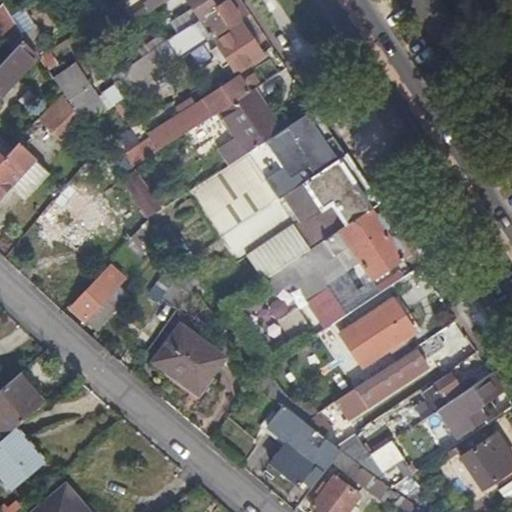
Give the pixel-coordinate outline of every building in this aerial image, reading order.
[(147,0),(154,11),(171,0),(147,0)] [(166,45),(178,62),(214,39),(213,38),(237,21),(227,4),(215,11),(207,0),(185,0),(200,23),(166,45)] [(2,6),(0,8),(0,36),(14,49),(19,44),(24,38),(2,6)] [(469,13),(452,25),(461,39),(474,29),(471,25),(475,22),(469,13)] [(241,26),(215,43),(235,74),(261,56),(241,26)] [(14,49),(0,64),(0,97),(35,59),(19,44),(14,49)] [(122,93),(152,78),(143,59),(113,74),(122,93)] [(52,79),(62,96),(83,126),(104,112),(91,93),(86,97),(82,92),(88,87),(73,65),(52,79)] [(252,93),(260,88),(252,77),(241,84),(238,80),(195,108),(192,103),(176,113),(180,119),(151,138),(160,153),(218,115),(252,93)] [(91,93),(88,87),(82,92),(86,97),(91,93)] [(279,134),(252,93),(218,115),(235,140),(218,151),(229,167),(247,155),(279,134)] [(65,147),(83,126),(61,98),(39,122),(65,147)] [(277,200),(284,197),(328,167),(345,156),(313,111),(300,120),(279,134),(247,155),(277,200)] [(0,160),(2,163),(10,154),(0,145),(0,160)] [(10,154),(2,163),(0,164),(0,197),(6,191),(22,206),(46,178),(31,164),(32,162),(16,148),(10,154)] [(277,200),(247,155),(229,167),(187,195),(218,240),(229,233),(277,200)] [(261,284),(266,281),(307,253),(344,228),(371,211),(378,206),(376,202),(345,156),(328,167),(284,197),(300,221),(245,259),(261,284)] [(126,191),(139,182),(134,175),(121,183),(126,191)] [(160,213),(139,182),(126,191),(146,222),(160,213)] [(133,236),(144,224),(114,183),(98,195),(120,225),(118,227),(125,236),(127,235),(131,239),(133,236)] [(68,185),(52,204),(55,207),(41,222),(77,253),(105,219),(68,185)] [(229,233),(218,240),(236,265),(245,259),(300,221),(284,197),(277,200),(229,233)] [(371,211),(405,259),(412,255),(378,206),(371,211)] [(324,332),(345,318),(324,285),(359,262),(373,281),(405,259),(371,211),(344,228),(307,253),(266,281),(275,296),(292,285),(306,306),(324,332)] [(144,245),(153,232),(146,222),(144,224),(133,236),(144,245)] [(181,273),(191,288),(192,287),(205,278),(191,258),(177,267),(181,273)] [(107,269),(70,309),(93,330),(112,309),(103,302),(121,282),(107,269)] [(163,300),(176,309),(191,288),(181,273),(163,300)] [(395,362),(412,351),(405,340),(414,334),(404,319),(409,315),(398,298),(341,336),(363,368),(388,351),(395,362)] [(311,341),(324,332),(306,306),(293,315),(311,341)] [(221,360),(178,329),(153,364),(197,395),(205,384),(221,360)] [(415,350),(423,362),(443,348),(436,337),(415,350)] [(423,362),(415,350),(361,387),(334,404),(347,422),(427,368),(423,362)] [(255,379),(254,380),(261,392),(281,407),(294,416),(304,410),(295,396),(286,402),(282,398),(282,394),(264,373),(255,379)] [(458,396),(464,391),(451,373),(429,388),(441,407),(452,400),(458,396)] [(476,408),(503,391),(495,380),(491,373),(464,391),(458,396),(452,400),(441,407),(440,407),(456,433),(468,425),(470,428),(483,420),(476,408)] [(15,378),(0,390),(0,428),(7,436),(17,428),(43,406),(15,378)] [(322,437),(303,424),(294,416),(281,407),(262,431),(282,446),(269,464),(298,486),(302,480),(313,488),(332,462),(340,451),(322,437)] [(313,417),(303,424),(322,437),(330,429),(313,417)] [(227,421),(212,444),(224,454),(240,431),(227,421)] [(44,462),(17,428),(7,436),(0,441),(0,477),(10,491),(44,462)] [(511,468),(511,460),(496,435),(461,458),(481,489),(511,468)] [(400,457),(389,441),(370,455),(357,463),(373,476),(400,457)] [(373,476),(357,463),(340,451),(332,462),(384,501),(389,496),(392,491),(373,476)] [(311,507),(318,511),(359,511),(358,507),(353,503),(360,495),(333,476),(326,485),(323,483),(316,493),(319,495),(311,507)] [(76,511),(75,510),(80,505),(66,488),(38,511),(76,511)] [(392,491),(389,496),(392,498),(393,503),(394,501),(399,496),(392,491)] [(417,511),(418,511),(399,496),(394,501),(393,503),(390,506),(390,508),(396,511),(417,511)]
